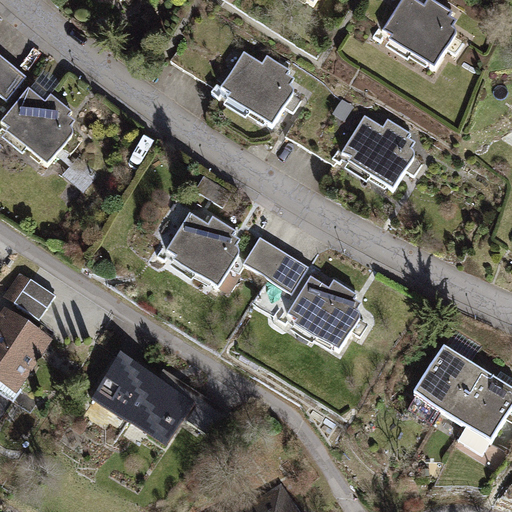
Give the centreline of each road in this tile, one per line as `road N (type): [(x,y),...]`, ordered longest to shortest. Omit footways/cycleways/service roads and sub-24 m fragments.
road 1 (residential): [(21,0),(272,185),(511,308)]
road 2 (residential): [(354,511),(293,417),(0,228)]
